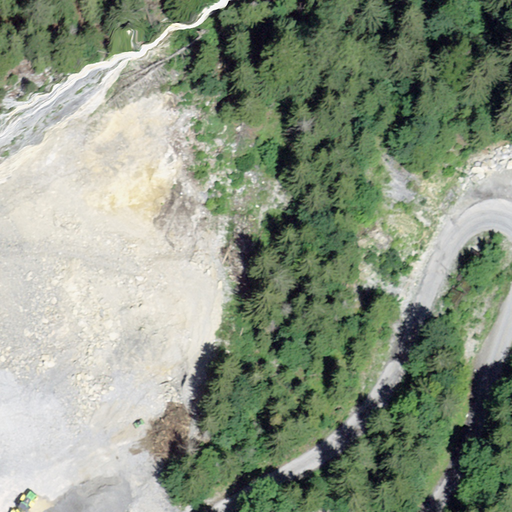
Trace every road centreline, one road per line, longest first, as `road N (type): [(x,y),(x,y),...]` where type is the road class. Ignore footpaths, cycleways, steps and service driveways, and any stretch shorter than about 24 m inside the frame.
road 1 (track): [(511,219),(471,217),(444,248),(378,390),(330,448),(213,511)]
road 2 (track): [(431,511),(511,311)]
